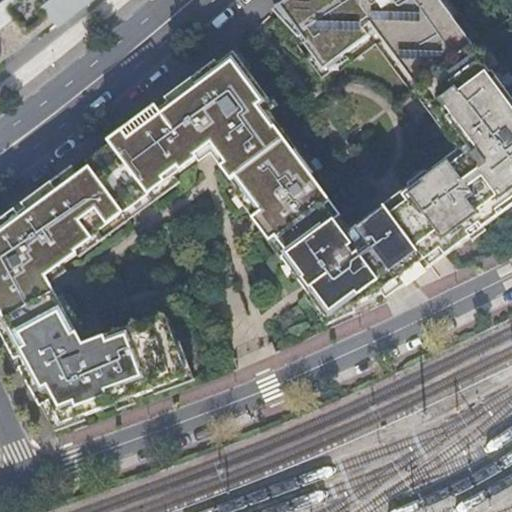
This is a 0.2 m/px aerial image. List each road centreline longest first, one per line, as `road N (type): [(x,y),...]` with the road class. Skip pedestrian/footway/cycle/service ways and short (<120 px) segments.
road 1 (residential): [(511,276),(270,390),(32,477)]
road 2 (primary): [(194,0),(0,154)]
